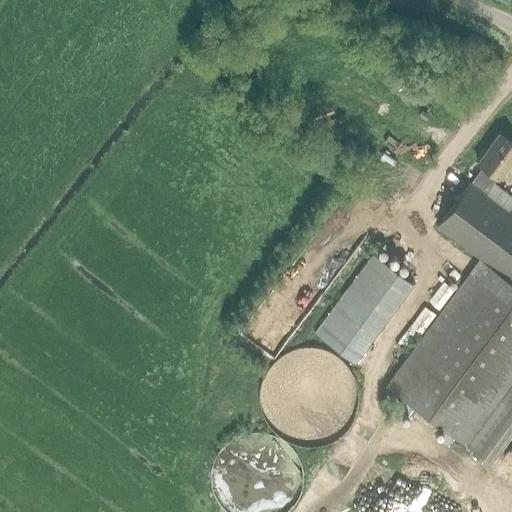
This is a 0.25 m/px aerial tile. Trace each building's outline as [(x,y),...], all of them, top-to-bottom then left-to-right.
[(483,168),(470,185),(469,184),(437,228),(480,260),(385,386),(407,403),(414,408),(425,416),(511,300),(511,216),(507,212),(511,205),(511,196),(494,183),(497,179),(498,179),(511,160),(511,144),(498,135),(485,153),(483,151),(477,159),(479,161),(477,163),(483,168)] [(362,165),(366,157),(359,154),(355,162),(362,165)] [(313,332),(353,362),(412,284),(373,254),(313,332)] [(511,300),(425,416),(444,430),(454,438),(482,459),(511,418),(511,300)] [(330,371),(326,367),(321,364),(316,362),(311,360),(306,359),(300,359),(295,360),(289,362),(284,364),(280,367),(275,371),(272,375),(269,379),(266,384),(265,390),(264,395),(264,401),(265,406),(266,412),(269,417),(272,421),(275,426),(279,429),(284,432),(289,434),(294,436),(300,437),(305,437),(311,436),(316,435),(321,432),(326,429),(330,426),(334,422),(337,417),(339,412),(341,407),(341,401),(341,396),(341,390),(339,385),(337,380),(334,375),(330,371)] [(401,410),(408,416),(414,408),(407,403),(401,410)] [(286,443),(282,439),(277,436),(271,434),(265,432),(260,430),(254,430),(248,431),(242,432),(236,434),(231,437),(226,440),(221,444),(217,448),(214,454),(211,459),(209,465),(208,471),(208,477),(208,483),(210,488),(212,494),(214,500),(218,504),(222,509),(225,511),(282,511),(287,508),(291,504),(294,499),(297,493),(299,488),(300,482),(300,476),(300,470),(298,464),(296,458),(294,453),(290,448),(286,443)] [(449,445),(454,438),(444,430),(438,438),(449,445)]
